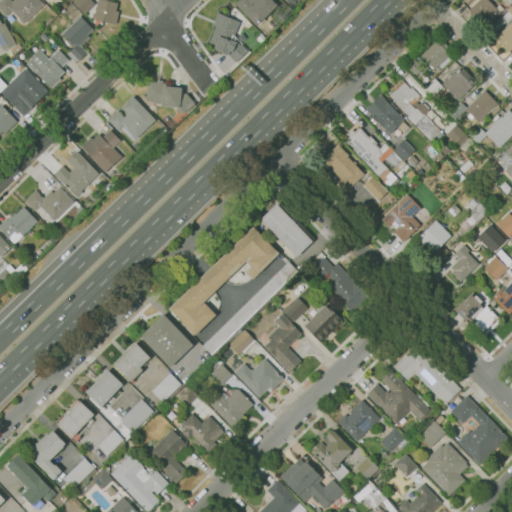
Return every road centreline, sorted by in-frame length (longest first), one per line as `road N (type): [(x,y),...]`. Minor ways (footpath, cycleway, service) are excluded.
road 1 (residential): [(440,0),(0,430)]
road 2 (motorway): [(0,380),(383,0)]
road 3 (motorway): [(345,0),(112,230)]
road 4 (residential): [(485,377),(274,160)]
road 5 (residential): [(409,301),(197,511)]
road 6 (residential): [(186,0),(0,182)]
road 7 (motorway): [(112,230),(0,335)]
